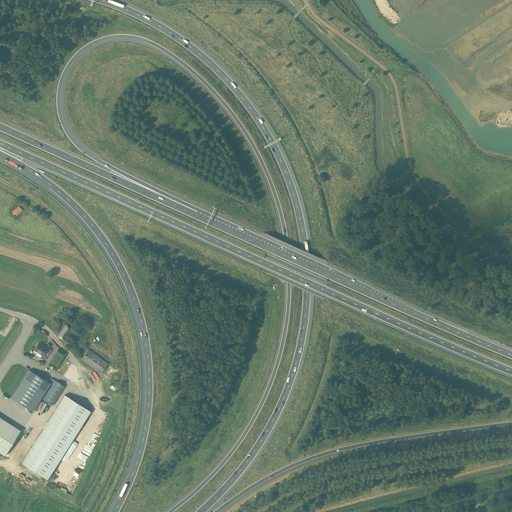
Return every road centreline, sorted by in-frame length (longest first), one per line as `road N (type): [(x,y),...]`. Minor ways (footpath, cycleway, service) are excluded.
road 1 (motorway): [(195,215),(80,150),(61,122),(58,97),(69,64),(88,45),(111,37),(152,44),(234,117),(265,169),(283,222),(288,311),(274,375),(238,444),(170,511)]
road 2 (motorway): [(200,511),(253,454),(286,394),(307,313),(303,227),(274,147),(227,80),(171,33),(99,0)]
road 3 (motorway): [(0,144),(511,372)]
road 4 (motorway): [(0,154),(50,184),(92,225),(141,321),(148,405),(114,511)]
road 5 (motorway): [(511,355),(195,215)]
road 6 (motorway): [(216,511),(321,456),(511,424)]
road 7 (motorway): [(195,215),(0,124)]
